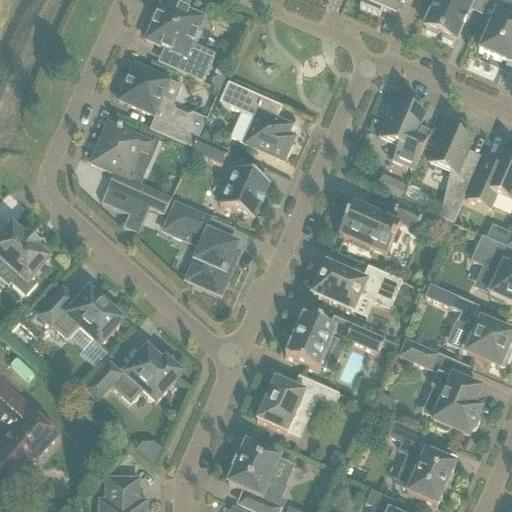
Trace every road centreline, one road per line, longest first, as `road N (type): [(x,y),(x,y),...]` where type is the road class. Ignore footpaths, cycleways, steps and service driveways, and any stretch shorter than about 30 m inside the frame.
road 1 (residential): [(231,362),(57,209),(49,191),(54,156),(124,0)]
road 2 (residential): [(231,362),(366,57)]
road 3 (residential): [(511,121),(366,57)]
road 4 (residential): [(183,511),(183,479),(231,362)]
road 5 (residential): [(366,57),(240,0)]
